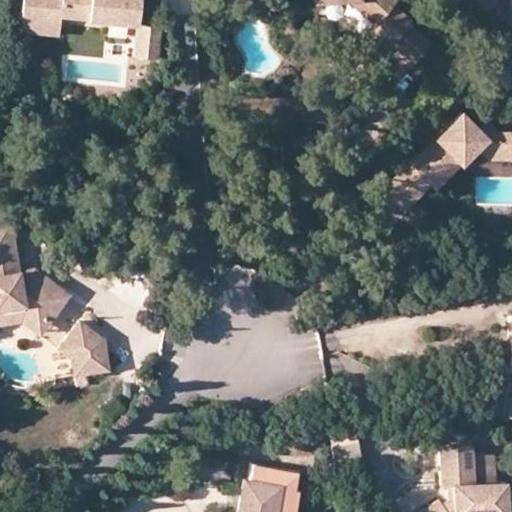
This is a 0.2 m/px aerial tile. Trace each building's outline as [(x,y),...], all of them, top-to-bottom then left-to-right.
[(48,9),(62,10),(90,13),(89,15),(138,20),(140,0),(23,0),(22,17),(47,20),(48,9)] [(371,25),(394,1),(394,0),(308,0),(308,1),(314,0),(343,0),(348,4),(371,25)] [(388,44),(410,20),(412,18),(394,1),(371,25),(367,30),(386,46),(388,44)] [(59,30),(62,10),(48,9),(47,20),(22,17),(21,26),(59,30)] [(410,20),(388,44),(411,64),(433,40),(410,20)] [(133,21),(132,53),(158,54),(159,22),(133,21)] [(461,108),(454,114),(459,120),(466,112),(461,108)] [(476,122),(466,112),(459,120),(454,114),(384,185),(405,205),(430,180),(435,185),(476,143),(488,152),(499,153),(511,154),(511,128),(498,127),(489,118),(481,127),(476,122)] [(485,113),(476,122),(481,127),(489,118),(485,113)] [(0,254),(17,252),(11,217),(0,219),(0,254)] [(0,254),(0,266),(8,268),(20,271),(17,252),(0,254)] [(37,311),(46,313),(50,293),(54,279),(20,271),(8,268),(0,266),(0,306),(24,303),(24,297),(33,295),(40,300),(37,311)] [(42,326),(46,313),(37,311),(40,300),(33,295),(24,297),(24,303),(0,306),(0,317),(23,313),(42,326)] [(78,353),(70,354),(73,382),(85,382),(84,368),(105,366),(103,347),(98,347),(97,338),(99,335),(77,320),(63,343),(78,353)] [(60,347),(70,354),(78,353),(63,343),(60,347)] [(119,396),(103,400),(108,416),(123,412),(119,396)] [(436,428),(437,442),(468,440),(467,426),(436,428)] [(511,511),(511,487),(502,488),(502,479),(491,480),(489,452),(467,453),(466,443),(437,445),(438,464),(439,484),(451,483),(456,495),(443,500),(440,496),(412,511),(511,511)] [(233,511),(292,511),(297,470),(252,460),(248,474),(240,473),(239,491),(235,501),(233,511)]
